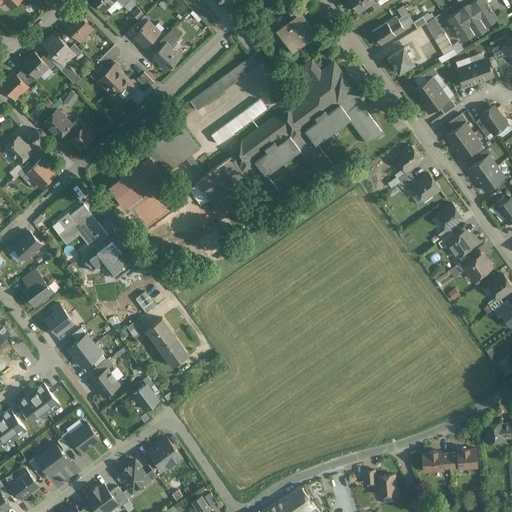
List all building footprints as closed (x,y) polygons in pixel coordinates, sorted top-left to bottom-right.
[(94,0),(104,10),(114,0),(94,0)] [(216,19),(198,0),(183,0),(208,27),(216,19)] [(349,0),(359,12),(376,0),(349,0)] [(467,4),(462,7),(463,8),(448,18),(462,39),(473,32),(474,34),(486,27),(485,24),(496,17),(484,0),(475,0),(468,5),(467,4)] [(399,18),(405,27),(414,21),(403,4),(397,8),(402,16),(399,18)] [(80,15),(76,11),(69,18),(73,22),(80,15)] [(301,12),(276,30),(293,52),(317,34),(301,12)] [(93,28),(80,15),(73,22),(69,18),(63,24),(80,41),(93,28)] [(396,16),(373,31),(381,44),(404,29),(396,16)] [(422,17),(413,23),(417,28),(425,23),(426,22),(422,17)] [(444,34),(434,18),(426,22),(425,23),(434,40),(444,34)] [(141,27),(133,35),(145,47),(157,35),(155,33),(155,27),(148,20),(141,27)] [(137,22),(127,32),(132,37),(133,35),(141,27),(137,22)] [(172,29),(160,41),(164,45),(166,43),(169,47),(179,37),(172,29)] [(74,52),(54,32),(43,43),(62,63),(74,52)] [(504,32),(490,46),(501,58),(506,53),(511,59),(511,33),(509,36),(504,32)] [(444,34),(434,40),(444,55),(454,49),(445,34),(444,34)] [(169,47),(166,43),(164,45),(153,55),(167,69),(179,57),(169,47)] [(404,47),(388,56),(392,62),(391,62),(394,67),(395,67),(398,73),(414,63),(410,58),(414,56),(411,50),(407,52),(404,47)] [(41,58),(34,51),(23,63),(37,77),(48,66),(41,58)] [(55,64),(45,54),(41,58),(48,66),(50,68),(55,64)] [(251,56),(190,100),(197,110),(258,65),(251,56)] [(494,56),(489,58),(493,68),(499,66),(494,56)] [(486,59),(472,64),(478,82),(493,76),(486,59)] [(241,141),(243,144),(229,154),(231,156),(196,181),(213,206),(248,180),(267,206),(282,195),(266,174),(300,150),(318,174),(332,164),(316,143),(350,118),(368,143),(382,132),(364,108),(367,105),(353,87),(334,61),(321,71),(312,60),(303,66),(312,78),(296,90),(304,100),(278,119),(276,116),(241,141)] [(107,71),(99,80),(109,90),(124,76),(119,71),(119,66),(116,63),(107,71)] [(80,78),(67,64),(61,70),(74,84),(80,78)] [(472,64),(457,69),(464,87),(478,82),(472,64)] [(101,65),(90,75),(97,82),(99,80),(107,71),(101,65)] [(433,68),(423,74),(427,80),(432,76),(432,77),(437,73),(433,68)] [(32,80),(21,70),(17,75),(27,85),(32,80)] [(17,75),(14,72),(1,84),(13,95),(18,90),(21,93),(21,92),(23,92),(27,89),(27,86),(28,86),(17,75)] [(144,72),(137,79),(147,89),(154,82),(144,72)] [(124,76),(109,90),(121,102),(138,85),(133,80),(128,80),(124,76)] [(427,80),(413,90),(418,98),(418,99),(417,101),(419,103),(440,88),(432,77),(432,76),(427,80)] [(440,88),(419,103),(421,105),(423,106),(423,105),(429,113),(439,106),(448,99),(440,88)] [(71,89),(64,102),(71,106),(78,93),(71,89)] [(448,99),(439,106),(444,114),(455,106),(450,98),(448,99)] [(491,107),(480,115),(492,132),(494,134),(507,124),(506,123),(506,121),(504,117),(501,117),(495,108),(491,107)] [(67,119),(57,109),(44,122),(59,137),(68,128),(71,125),(71,124),(66,120),(67,119)] [(462,113),(449,122),(454,129),(465,122),(467,120),(462,113)] [(482,117),(475,122),(486,136),(492,132),(482,117)] [(88,129),(77,118),(71,124),(71,125),(68,128),(78,139),(88,129)] [(454,129),(445,136),(451,144),(450,146),(452,149),(473,133),(465,122),(454,129)] [(180,123),(115,170),(120,178),(109,186),(124,206),(166,176),(164,174),(187,157),(192,153),(199,148),(180,123)] [(88,129),(78,139),(73,143),(80,150),(94,136),(88,129)] [(473,133),(452,149),(453,151),(455,151),(456,150),(462,159),(471,152),(481,145),(473,133)] [(32,151),(18,136),(12,142),(6,148),(20,162),(32,151)] [(8,137),(0,145),(0,154),(6,148),(12,142),(8,137)] [(481,145),(471,152),(475,156),(485,149),(481,145)] [(411,146),(395,157),(405,171),(408,169),(421,159),(411,146)] [(487,148),(476,156),(479,161),(488,154),(491,153),(487,148)] [(479,161),(469,168),(475,177),(474,177),(473,179),(475,181),(496,166),(488,154),(479,161)] [(55,175),(40,159),(34,165),(28,171),(28,172),(37,181),(37,183),(40,186),(42,186),(43,187),(55,175)] [(29,161),(18,172),(23,177),(28,172),(28,171),(34,165),(29,161)] [(200,163),(182,169),(187,182),(204,175),(200,163)] [(496,166),(475,181),(477,183),(479,183),(485,191),(495,184),(505,177),(496,166)] [(405,171),(397,176),(400,181),(401,182),(411,174),(408,169),(405,171)] [(429,173),(413,185),(418,192),(411,196),(417,205),(440,188),(429,173)] [(411,174),(401,182),(400,181),(398,183),(402,189),(415,180),(411,174)] [(505,177),(495,184),(498,189),(511,180),(507,175),(505,177)] [(511,205),(508,201),(507,200),(497,207),(509,223),(511,220),(511,205)] [(453,203),(437,215),(446,228),(447,229),(449,227),(463,217),(453,203)] [(108,236),(84,205),(70,216),(74,221),(64,228),(60,231),(68,240),(81,230),(94,246),(91,248),(92,248),(108,236)] [(68,213),(58,220),(64,228),(74,221),(70,216),(68,213)] [(28,227),(10,244),(26,260),(43,243),(28,227)] [(446,228),(438,234),(442,239),(452,232),(449,227),(447,229),(446,228)] [(456,237),(448,243),(449,245),(448,248),(453,254),(456,254),(457,257),(474,245),(464,231),(456,237)] [(442,239),(438,242),(442,248),(448,243),(456,237),(452,232),(442,239)] [(132,267),(108,236),(92,248),(96,254),(85,262),(92,271),(105,261),(118,278),(132,267)] [(473,260),(463,267),(465,270),(469,275),(471,275),(475,280),(491,268),(491,265),(489,261),(485,260),(481,254),(473,260)] [(469,255),(455,266),(460,273),(465,270),(463,267),(473,260),(469,255)] [(37,267),(23,277),(30,286),(24,291),(34,304),(53,289),(37,267)] [(511,285),(503,274),(487,285),(497,299),(500,297),(511,288),(511,285)] [(145,312),(156,305),(146,290),(136,297),(145,312)] [(497,299),(489,305),(493,310),(494,309),(503,302),(500,297),(497,299)] [(503,302),(494,309),(498,315),(501,313),(501,312),(511,305),(507,300),(503,302)] [(57,311),(48,317),(60,332),(75,320),(61,302),(54,308),(57,311)] [(511,304),(511,305),(501,312),(501,313),(510,325),(511,323),(511,304)] [(0,341),(11,333),(0,318),(0,341)] [(189,355),(162,318),(146,329),(173,366),(189,355)] [(136,320),(127,327),(135,338),(144,331),(136,320)] [(67,348),(75,360),(94,346),(82,328),(72,335),(76,342),(67,348)] [(95,366),(104,360),(94,346),(75,360),(83,370),(93,363),(95,366)] [(93,368),(97,374),(108,366),(114,362),(109,356),(104,360),(95,366),(93,368)] [(511,366),(506,358),(498,364),(505,375),(511,370),(511,366)] [(97,374),(90,379),(103,398),(122,385),(108,366),(97,374)] [(44,382),(18,401),(35,424),(61,405),(44,382)] [(145,382),(131,394),(144,411),(159,400),(145,382)] [(10,407),(0,414),(0,446),(2,449),(28,431),(10,407)] [(66,430),(61,434),(62,435),(71,448),(76,443),(82,451),(100,437),(86,419),(68,432),(66,430)] [(502,422),(485,424),(487,443),(504,441),(503,438),(502,424),(502,422)] [(510,424),(502,424),(503,438),(511,437),(510,424)] [(65,451),(71,448),(62,435),(45,448),(62,469),(73,461),(65,451)] [(170,438),(151,452),(156,458),(163,468),(170,463),(171,466),(179,460),(177,458),(182,454),(170,438)] [(62,469),(45,448),(28,460),(37,472),(42,468),(49,479),(62,469)] [(468,448),(461,449),(461,450),(457,450),(459,469),(477,468),(476,449),(469,449),(468,448)] [(437,451),(429,452),(429,453),(422,453),(424,472),(443,470),(442,468),(441,454),(441,451),(437,452),(437,451)] [(457,453),(449,454),(450,468),(458,467),(457,453)] [(449,454),(441,454),(442,468),(450,468),(449,454)] [(163,468),(156,458),(148,464),(152,470),(155,474),(163,468)] [(135,459),(126,465),(141,485),(149,478),(146,474),(135,459)] [(126,465),(118,472),(129,486),(132,491),(141,485),(126,465)] [(26,468),(6,483),(13,492),(8,496),(13,503),(39,485),(26,468)] [(152,470),(146,474),(149,478),(151,481),(157,477),(155,474),(152,470)] [(375,470),(364,471),(365,483),(376,482),(375,470)] [(394,474),(377,476),(379,496),(383,496),(383,504),(393,503),(393,495),(396,494),(396,493),(397,491),(397,486),(395,485),(394,474)] [(90,491),(85,495),(96,511),(105,511),(118,502),(110,491),(103,482),(97,486),(95,484),(88,489),(90,491)] [(117,486),(110,491),(118,502),(120,505),(127,500),(117,486)] [(129,486),(123,491),(128,498),(134,493),(132,491),(129,486)] [(316,511),(300,487),(267,510),(268,511),(316,511)] [(218,504),(211,493),(205,497),(212,508),(218,504)] [(203,511),(209,508),(201,496),(192,502),(199,511),(203,511)]
